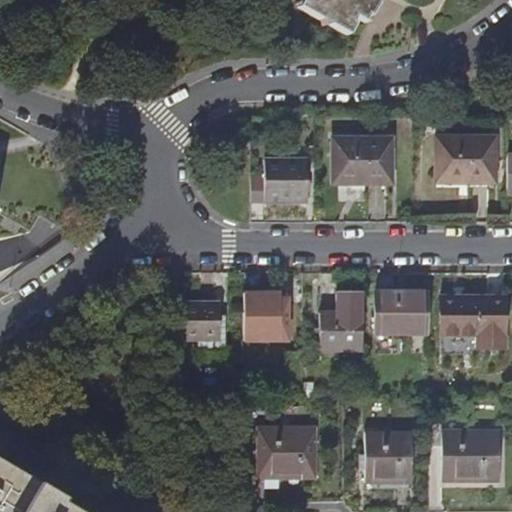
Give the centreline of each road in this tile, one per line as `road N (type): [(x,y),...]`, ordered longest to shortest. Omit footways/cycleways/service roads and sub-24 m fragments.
road 1 (residential): [(511,20),(465,53),(394,79),(236,85),(195,101),(153,149)]
road 2 (residential): [(148,241),(511,247)]
road 3 (residential): [(0,315),(148,241)]
road 4 (residential): [(0,91),(153,149)]
